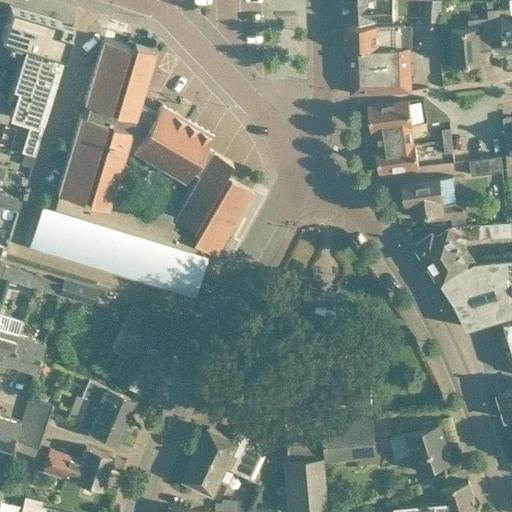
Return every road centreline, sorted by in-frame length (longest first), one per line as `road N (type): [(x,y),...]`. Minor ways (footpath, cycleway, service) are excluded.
road 1 (tertiary): [(506,511),(436,324),(379,236),(305,161)]
road 2 (tertiary): [(133,511),(175,405),(289,204),(305,161)]
road 3 (tertiary): [(305,161),(171,20),(135,0)]
road 4 (tertiary): [(305,161),(323,99),(321,0)]
